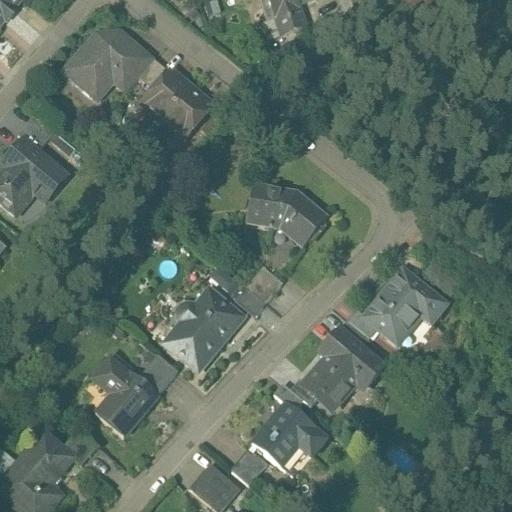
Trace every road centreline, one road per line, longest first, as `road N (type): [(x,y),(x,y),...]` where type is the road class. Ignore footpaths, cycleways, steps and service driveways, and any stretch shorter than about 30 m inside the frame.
road 1 (residential): [(127,511),(389,239),(396,207)]
road 2 (residential): [(128,0),(396,207)]
road 3 (residential): [(0,104),(89,0)]
